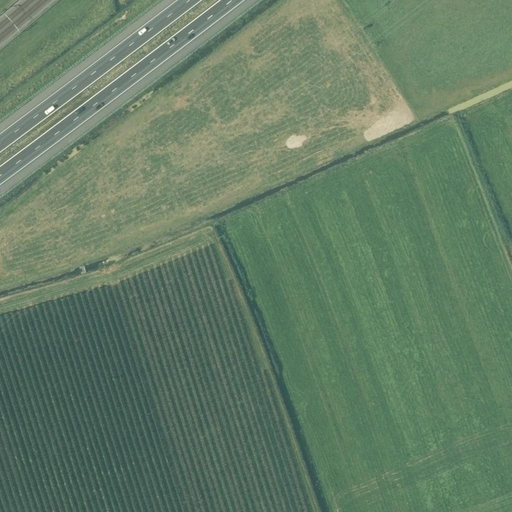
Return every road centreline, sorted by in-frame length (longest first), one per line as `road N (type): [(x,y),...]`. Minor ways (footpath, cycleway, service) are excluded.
road 1 (motorway): [(0,173),(232,0)]
road 2 (motorway): [(189,0),(0,141)]
